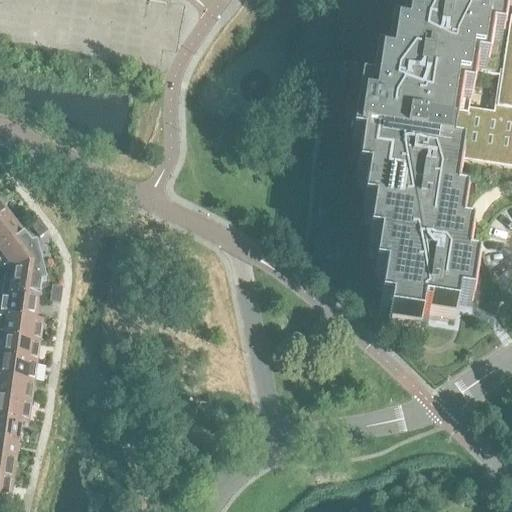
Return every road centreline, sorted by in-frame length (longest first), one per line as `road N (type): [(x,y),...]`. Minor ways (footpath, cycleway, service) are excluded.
road 1 (residential): [(277,450),(234,248),(0,131)]
road 2 (tertiary): [(277,450),(436,407),(511,355)]
